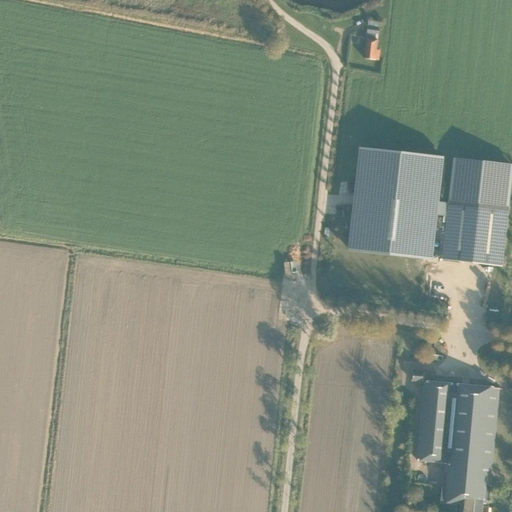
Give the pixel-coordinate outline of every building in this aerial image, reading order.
[(376,49),(377,40),(377,39),(376,39),(376,34),(378,34),(379,21),(369,20),(368,27),(367,27),(365,58),(378,59),(379,49),(376,49)] [(447,216),(442,259),(503,266),(511,186),(511,165),(453,159),(448,203),(438,202),(443,158),(359,149),(348,248),(432,258),(437,215),(447,216)] [(486,267),(486,269),(475,269),(474,287),(493,287),(494,268),(486,267)] [(424,381),(424,380),(425,373),(414,372),(413,380),(424,381)] [(486,484),(490,484),(497,386),(424,380),(424,381),(418,462),(445,464),(444,477),(443,483),(442,504),(456,505),(455,511),(488,511),(489,506),(484,505),(484,504),(486,504),(487,500),(490,500),(491,485),(486,485),(486,484)]
